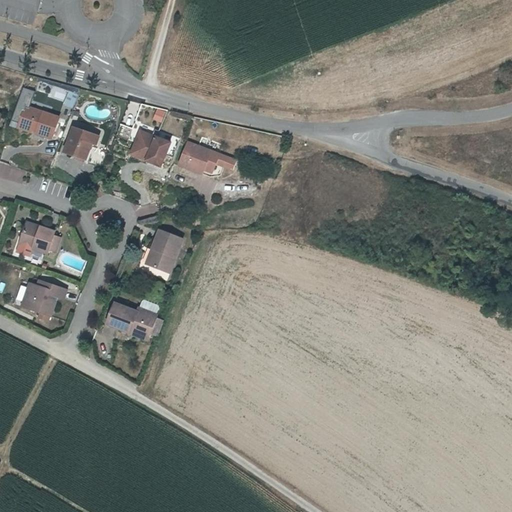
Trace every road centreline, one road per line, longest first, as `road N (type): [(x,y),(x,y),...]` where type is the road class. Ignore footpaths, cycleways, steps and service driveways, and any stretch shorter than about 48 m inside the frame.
road 1 (residential): [(65,355),(101,249),(80,217),(0,185)]
road 2 (residential): [(302,133),(511,202)]
road 3 (unclassified): [(511,107),(302,133)]
road 4 (unclassified): [(138,395),(312,511)]
road 5 (unclassified): [(148,94),(52,40),(0,25)]
road 6 (residential): [(148,94),(302,133)]
road 7 (unclassified): [(0,51),(148,94)]
